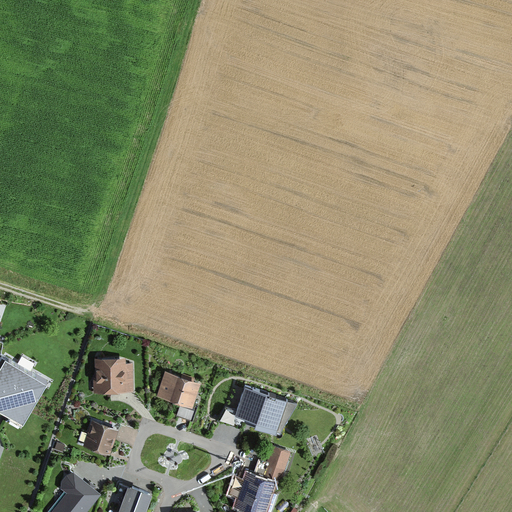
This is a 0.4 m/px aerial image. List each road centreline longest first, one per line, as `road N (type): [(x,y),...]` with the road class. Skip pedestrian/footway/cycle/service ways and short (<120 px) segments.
road 1 (track): [(200,0),(49,449)]
road 2 (residential): [(173,484),(136,466),(143,433),(162,429),(224,456),(186,486)]
